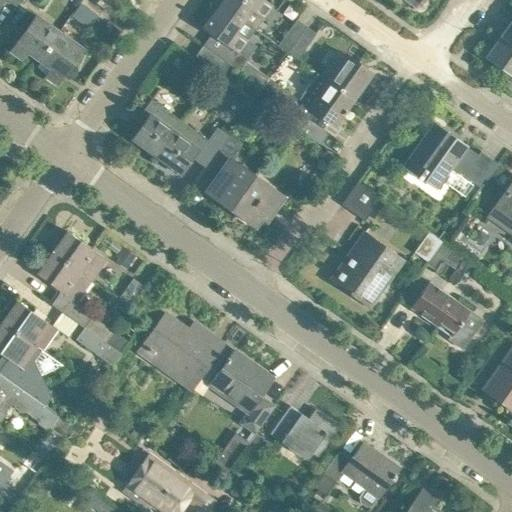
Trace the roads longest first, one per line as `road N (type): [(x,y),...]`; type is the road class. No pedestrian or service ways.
road 1 (residential): [(511,478),(251,285)]
road 2 (residential): [(251,285),(304,209),(321,201),(391,85),(422,50)]
road 3 (residential): [(251,285),(55,145)]
road 4 (residential): [(55,145),(161,0)]
